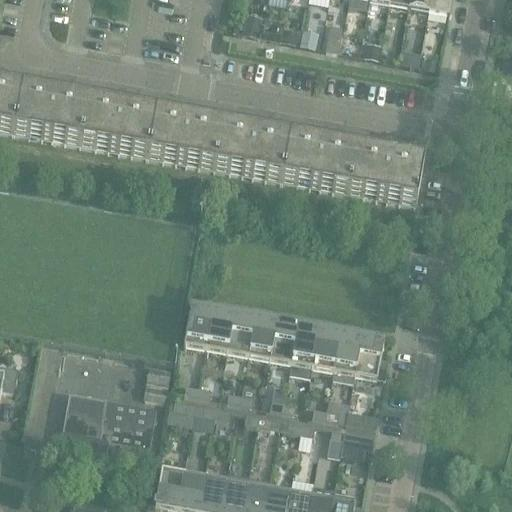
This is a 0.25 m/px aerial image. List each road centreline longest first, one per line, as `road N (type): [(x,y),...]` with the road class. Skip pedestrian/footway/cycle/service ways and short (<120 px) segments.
road 1 (residential): [(454,136),(23,60),(34,0)]
road 2 (residential): [(398,511),(458,172),(454,136)]
road 3 (residential): [(454,136),(478,0)]
